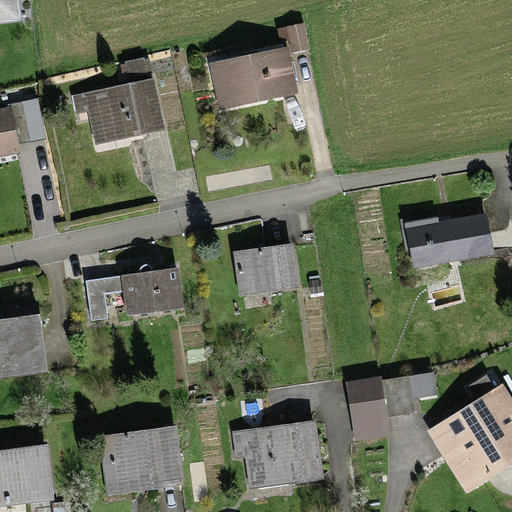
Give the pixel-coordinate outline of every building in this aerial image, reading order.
[(0,0),(0,16),(18,14),(16,0),(0,0)] [(309,48),(304,23),(287,26),(292,52),(309,48)] [(288,47),(209,64),(221,111),(298,94),(288,47)] [(151,82),(72,97),(76,115),(87,113),(93,143),(160,129),(151,82)] [(9,114),(0,116),(0,160),(17,158),(9,114)] [(483,214),(406,227),(414,280),(444,275),(442,260),(489,252),(483,214)] [(291,247),(232,252),(236,294),(295,288),(291,247)] [(176,272),(119,278),(122,316),(180,311),(176,272)] [(35,301),(0,306),(0,375),(45,369),(35,301)] [(381,380),(386,416),(415,414),(413,399),(436,396),(433,374),(381,380)] [(381,380),(381,377),(347,382),(354,441),(389,437),(386,416),(381,380)] [(511,460),(511,405),(502,389),(431,431),(466,488),(511,460)] [(313,425),(227,435),(230,465),(241,463),(243,487),(320,479),(313,425)] [(177,430),(98,439),(104,489),(182,480),(177,430)] [(43,450),(0,455),(0,505),(49,500),(43,450)]
